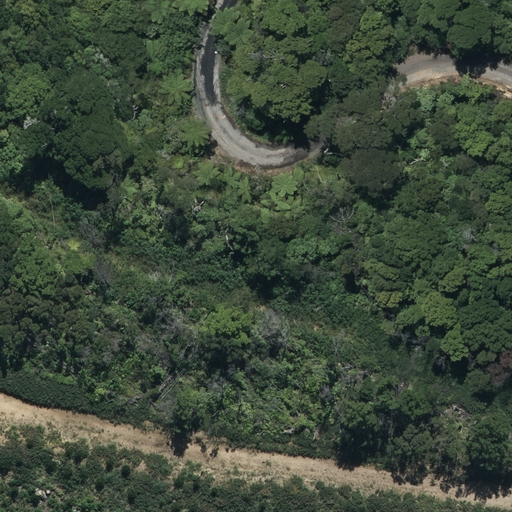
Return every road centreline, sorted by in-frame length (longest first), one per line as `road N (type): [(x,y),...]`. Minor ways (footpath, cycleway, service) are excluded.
road 1 (track): [(0,396),(227,463),(511,503)]
road 2 (track): [(227,0),(211,49),(209,98),(225,134),(259,156),(301,157),(372,98),(436,63),(511,75)]
